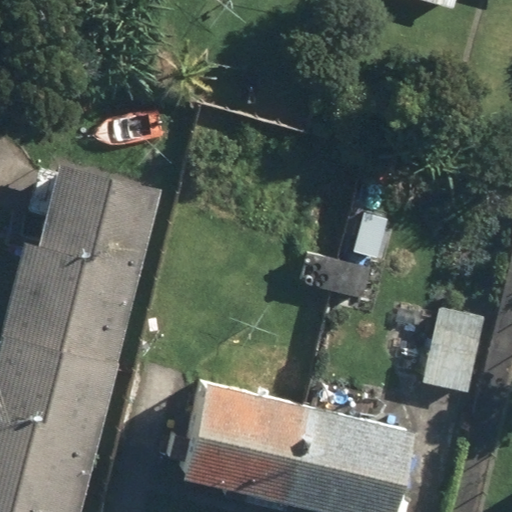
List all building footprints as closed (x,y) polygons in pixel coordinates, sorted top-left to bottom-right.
[(426,68),(372,53),(360,101),(414,115),(426,68)] [(39,241),(29,239),(0,357),(0,506),(24,511),(81,511),(162,182),(59,157),(39,241)] [(294,251),(290,286),(370,293),(374,258),(294,251)] [(477,311),(391,304),(385,377),(471,385),(477,311)] [(328,505),(326,511),(385,511),(408,412),(201,367),(178,472),(328,505)]
